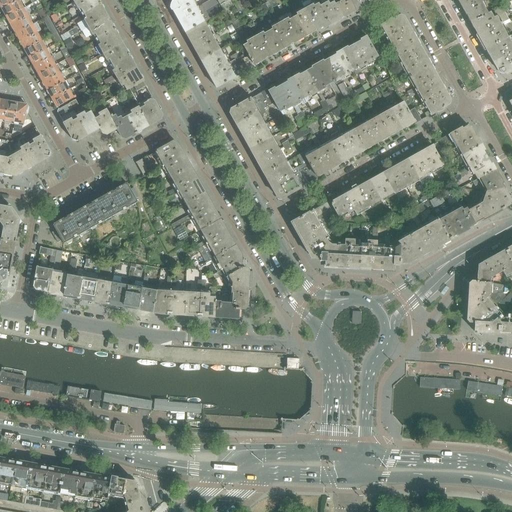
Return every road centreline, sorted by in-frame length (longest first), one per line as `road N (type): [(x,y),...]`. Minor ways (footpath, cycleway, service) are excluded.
road 1 (residential): [(16,310),(170,337),(326,346)]
road 2 (secondary): [(186,117),(285,296),(325,333)]
road 3 (residential): [(469,110),(269,222)]
road 4 (residential): [(205,109),(397,0)]
road 5 (secondary): [(350,478),(511,487)]
road 6 (secondary): [(511,473),(367,456)]
road 7 (tertiary): [(139,454),(0,430)]
road 8 (secondary): [(119,0),(186,117)]
road 9 (residential): [(400,0),(416,13),(469,110)]
road 10 (residential): [(77,178),(13,64)]
road 11 (secondary): [(269,222),(205,109)]
road 12 (residential): [(511,365),(384,347)]
road 13 (residential): [(77,178),(186,117)]
